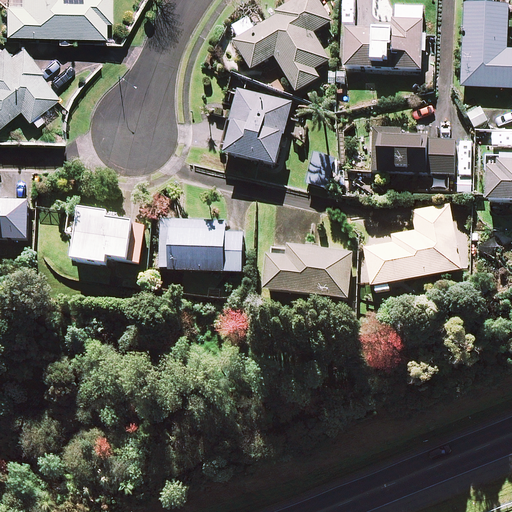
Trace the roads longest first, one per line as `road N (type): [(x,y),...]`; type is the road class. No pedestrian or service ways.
road 1 (trunk): [(511,434),(314,511)]
road 2 (residential): [(136,129),(186,0)]
